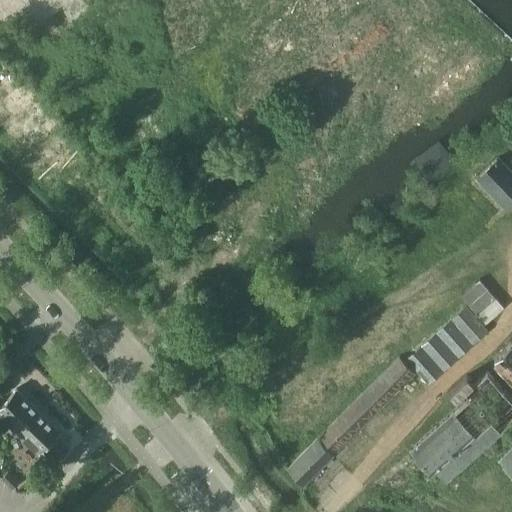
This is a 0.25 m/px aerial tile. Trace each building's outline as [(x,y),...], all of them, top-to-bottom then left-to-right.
[(478,175),(508,208),(511,203),(511,171),(498,156),(478,175)] [(479,278),(461,295),(486,322),(504,306),(479,278)] [(416,367),(430,383),(488,330),(484,325),(466,305),(408,359),(416,367)] [(511,339),(495,355),(495,358),(494,361),(511,380),(511,445),(498,458),(511,473),(511,339)] [(290,469),(304,484),(416,372),(414,369),(400,356),(288,467),(290,469)] [(469,395),(410,449),(432,473),(436,470),(446,483),(502,431),(500,428),(511,417),(511,396),(487,370),(464,390),(469,395)] [(69,449),(55,435),(60,430),(18,388),(0,405),(0,412),(5,418),(0,423),(0,425),(5,431),(12,425),(52,465),(69,449)] [(9,470),(2,478),(13,489),(20,481),(9,470)]
